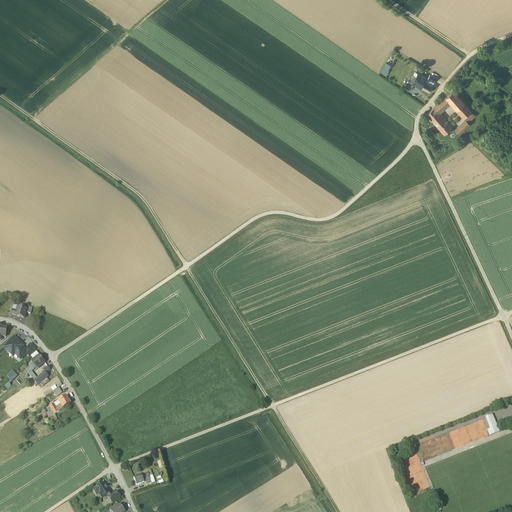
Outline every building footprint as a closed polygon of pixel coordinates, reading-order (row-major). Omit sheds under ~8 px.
[(389,71),(383,67),(380,72),(386,76),(389,71)] [(417,77),(413,75),(410,82),(414,84),(413,84),(414,84),(422,88),(425,82),(426,78),(427,78),(418,74),(417,77)] [(410,82),(408,81),(405,87),(411,90),(414,84),(413,84),(414,84),(410,82)] [(432,86),(425,82),(422,88),(429,92),(432,86)] [(453,91),(445,97),(450,103),(457,110),(464,104),(453,91)] [(442,100),(426,114),(431,119),(438,113),(447,105),(442,100)] [(472,113),(464,104),(457,110),(466,120),(467,123),(468,122),(480,112),(477,109),(472,113)] [(452,128),(438,113),(431,119),(444,134),(452,128)] [(462,124),(453,131),(457,135),(466,128),(462,124)] [(27,309),(19,307),(18,309),(17,309),(16,311),(12,310),(11,315),(16,316),(24,319),(26,313),(27,309)] [(21,344),(14,337),(4,348),(8,352),(10,350),(21,360),(26,354),(28,352),(25,350),(20,345),(21,344)] [(29,356),(36,349),(31,345),(25,350),(28,352),(26,354),(29,356)] [(39,356),(31,362),(32,364),(36,369),(44,363),(39,356)] [(25,370),(34,381),(36,379),(31,372),(32,371),(29,367),(25,370)] [(9,380),(12,382),(18,376),(15,373),(9,380)] [(36,379),(34,381),(38,386),(40,384),(45,379),(48,377),(45,373),(43,374),(36,379)] [(58,388),(53,392),(57,397),(62,393),(59,388),(58,388)] [(66,397),(62,399),(61,398),(60,399),(60,400),(58,402),(61,406),(63,409),(71,404),(66,397)] [(57,409),(52,412),(54,415),(63,409),(61,406),(57,409)] [(499,432),(492,415),(485,418),(487,421),(489,421),(492,429),(487,431),(489,436),(499,432)] [(141,475),(134,478),(136,486),(144,483),(143,479),(141,475)] [(110,494),(103,484),(93,491),(97,496),(99,494),(99,495),(102,499),(110,494)] [(117,492),(108,498),(112,503),(120,498),(117,492)]
